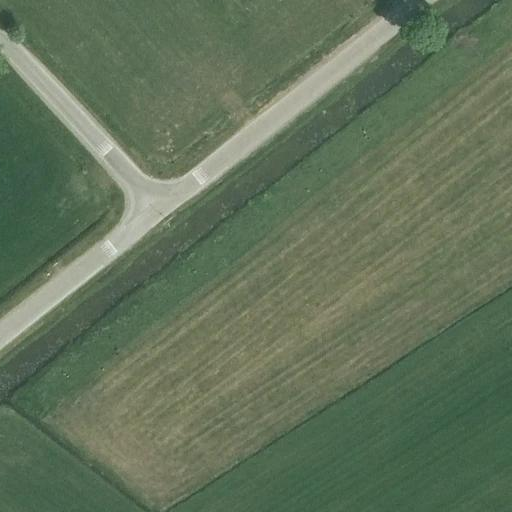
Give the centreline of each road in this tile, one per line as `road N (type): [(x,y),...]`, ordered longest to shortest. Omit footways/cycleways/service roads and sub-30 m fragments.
road 1 (unclassified): [(158,210),(422,0)]
road 2 (unclassified): [(158,210),(0,36)]
road 3 (unclassified): [(0,336),(158,210)]
